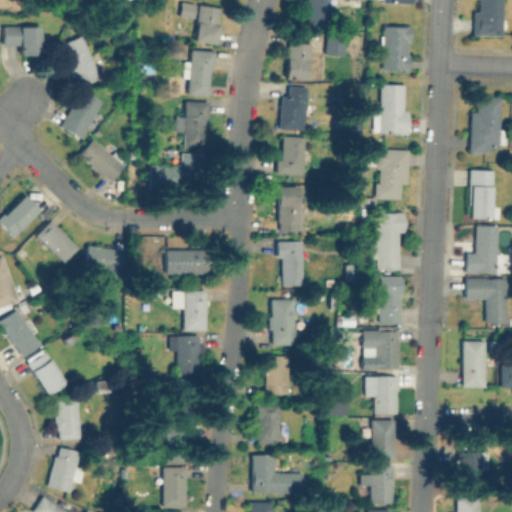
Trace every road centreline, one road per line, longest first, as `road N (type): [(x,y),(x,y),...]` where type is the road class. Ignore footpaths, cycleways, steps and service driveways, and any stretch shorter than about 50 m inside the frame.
road 1 (residential): [(211,511),(235,301),(241,102),(261,0)]
road 2 (residential): [(0,495),(17,473),(25,439),(0,384),(15,130)]
road 3 (residential): [(430,334),(447,0)]
road 4 (residential): [(421,511),(430,334)]
road 5 (residential): [(15,130),(75,200),(96,214),(125,218)]
